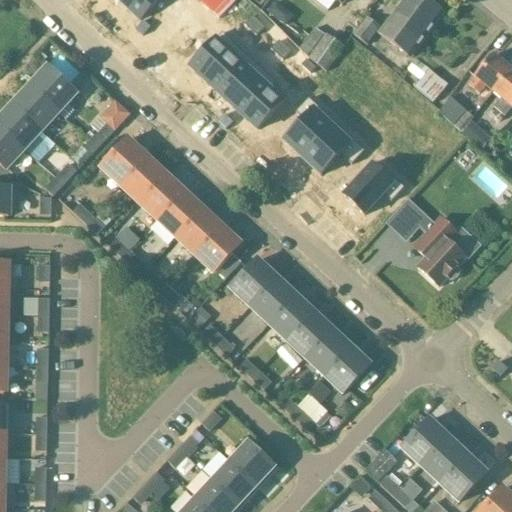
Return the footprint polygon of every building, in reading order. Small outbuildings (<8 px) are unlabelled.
[(139,25),(161,0),(123,0),(118,6),(139,25)] [(309,0),(327,14),(337,2),(342,6),(347,0),(309,0)] [(406,0),(379,36),(410,60),(445,15),(425,0),(406,0)] [(367,19),(354,37),(367,47),(380,29),(367,19)] [(251,20),(243,29),(249,35),(257,26),(251,20)] [(257,26),(249,35),(255,40),(263,31),(257,26)] [(315,29),(299,51),(309,61),(327,73),(345,49),(326,36),(325,37),(315,29)] [(189,72),(203,85),(229,57),(215,44),(189,72)] [(278,45),(270,54),(276,59),(284,50),(278,45)] [(284,50),(276,59),(282,64),(290,56),(284,50)] [(493,95),(511,72),(511,71),(493,56),(475,79),(475,80),(469,87),(479,96),(485,88),(493,95)] [(203,85),(216,97),(242,69),(229,57),(203,85)] [(300,69),(309,77),(315,71),(306,63),(300,69)] [(216,97),(230,109),(255,82),(242,69),(216,97)] [(31,89),(60,116),(78,96),(49,70),(31,89)] [(448,87),(429,72),(415,89),(433,104),(448,87)] [(511,72),(493,95),(501,101),(494,109),(505,118),(511,110),(511,111),(511,72)] [(243,121),(268,94),(255,82),(230,109),(243,121)] [(31,89),(14,108),(42,134),(60,116),(31,89)] [(257,134),(282,107),(268,94),(243,121),(257,134)] [(118,130),(130,111),(115,101),(102,120),(118,130)] [(284,145),(302,162),(331,131),(314,115),(317,111),(308,103),(295,117),(303,124),(284,145)] [(42,134),(14,108),(0,123),(0,130),(25,153),(42,134)] [(461,133),(473,118),(465,111),(460,117),(456,114),(449,123),(461,133)] [(473,118),(461,133),(468,139),(480,125),(473,118)] [(107,124),(91,142),(100,150),(116,133),(107,124)] [(25,153),(0,130),(0,166),(7,172),(25,153)] [(331,131),(302,162),(321,179),(340,158),(348,165),(361,152),(352,143),(348,147),(331,131)] [(92,159),(100,150),(91,142),(83,150),(85,153),(92,159)] [(103,170),(123,188),(148,161),(129,143),(103,170)] [(148,161),(123,188),(141,206),(167,179),(148,161)] [(69,165),(60,174),(69,183),(78,173),(71,167),(69,165)] [(392,187),(372,169),(343,200),(364,219),(383,198),(391,205),(404,191),(395,183),(392,187)] [(69,183),(60,174),(45,191),(53,199),(69,183)] [(141,206),(160,223),(185,196),(167,179),(141,206)] [(0,218),(10,219),(11,190),(0,189),(0,218)] [(185,196),(160,223),(179,241),(204,214),(185,196)] [(28,219),(28,222),(52,223),(52,200),(39,199),(39,220),(28,219)] [(81,205),(72,215),(85,226),(93,217),(81,205)] [(204,214),(179,241),(197,258),(222,231),(204,214)] [(107,229),(93,217),(85,226),(98,238),(107,229)] [(466,260),(476,249),(463,237),(461,239),(441,221),(422,241),(431,250),(428,253),(428,258),(429,259),(418,270),(439,289),(447,280),(450,283),(455,282),(458,280),(460,276),(461,272),(457,269),(466,260)] [(120,239),(134,248),(141,237),(127,228),(120,239)] [(193,275),(204,265),(216,276),(242,249),(222,231),(197,258),(186,269),(193,275)] [(122,261),(130,252),(118,239),(109,249),(122,261)] [(143,264),(130,252),(122,261),(135,273),(143,264)] [(0,291),(8,292),(9,265),(0,265),(0,291)] [(233,292),(252,310),(277,283),(258,265),(233,292)] [(38,267),(38,289),(50,290),(51,267),(38,267)] [(171,307),(180,298),(154,274),(146,283),(171,307)] [(277,283),(252,310),(270,327),(296,300),(277,283)] [(38,289),(37,312),(50,312),(50,290),(38,289)] [(0,291),(0,317),(8,317),(8,292),(0,291)] [(186,321),(196,311),(184,300),(174,310),(186,321)] [(296,300),(270,327),(289,345),(314,318),(296,300)] [(50,312),(37,312),(37,335),(49,336),(50,312)] [(314,318),(289,345),(308,362),(333,335),(314,318)] [(215,347),(223,338),(210,326),(202,335),(215,347)] [(333,335),(308,362),(326,379),(351,353),(333,335)] [(223,338),(215,347),(228,359),(236,350),(225,339),(223,338)] [(36,364),(49,364),(49,343),(36,343),(36,364)] [(371,371),(351,353),(326,379),(345,397),(371,371)] [(238,370),(251,382),(259,372),(254,366),(247,360),(238,370)] [(501,361),(494,369),(503,378),(511,370),(501,361)] [(49,364),(36,364),(36,386),(49,386),(49,364)] [(259,372),(251,382),(263,393),(272,384),(263,375),(259,372)] [(298,408),(290,401),(281,409),(306,433),(310,431),(316,425),(317,426),(328,414),(320,406),(309,396),(298,408)] [(222,422),(213,413),(200,426),(209,435),(222,422)] [(36,429),(36,437),(48,437),(48,420),(36,419),(36,429)] [(403,452),(423,470),(448,443),(428,425),(403,452)] [(35,453),(47,453),(48,437),(36,437),(35,453)] [(178,450),(187,459),(199,446),(190,437),(178,450)] [(448,443),(423,470),(441,488),(467,461),(448,443)] [(275,471),(249,446),(231,465),(257,491),(275,471)] [(187,459),(178,450),(166,463),(175,472),(187,459)] [(378,461),(369,470),(381,483),(391,475),(378,461)] [(486,479),(467,461),(441,488),(461,506),(486,479)] [(257,491),(231,465),(213,484),(240,509),(257,491)] [(35,482),(34,487),(47,487),(47,471),(35,471),(35,482)] [(156,474),(144,487),(153,495),(165,483),(156,474)] [(362,476),(353,486),(364,497),(374,487),(362,476)] [(388,479),(380,488),(393,499),(401,491),(388,479)] [(401,491),(393,499),(406,511),(414,503),(413,502),(422,492),(410,481),(401,491)] [(237,511),(240,509),(213,484),(196,502),(205,511),(237,511)] [(34,504),(46,504),(47,487),(34,487),(34,504)] [(153,495),(144,487),(132,500),(141,508),(153,495)] [(368,501),(379,511),(381,511),(388,505),(375,493),(368,501)] [(484,511),(511,511),(511,503),(502,494),(484,511)] [(205,511),(196,502),(186,511),(205,511)]
